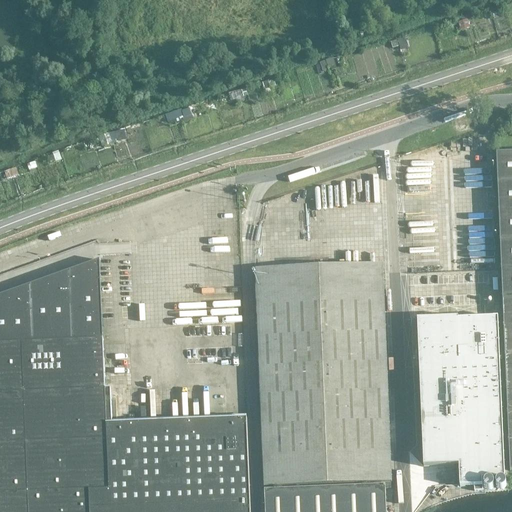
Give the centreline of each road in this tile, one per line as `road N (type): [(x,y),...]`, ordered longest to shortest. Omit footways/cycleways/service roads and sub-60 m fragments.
road 1 (tertiary): [(0,228),(458,74)]
road 2 (unknown): [(267,175),(249,224),(258,511)]
road 3 (unknown): [(402,426),(386,136)]
